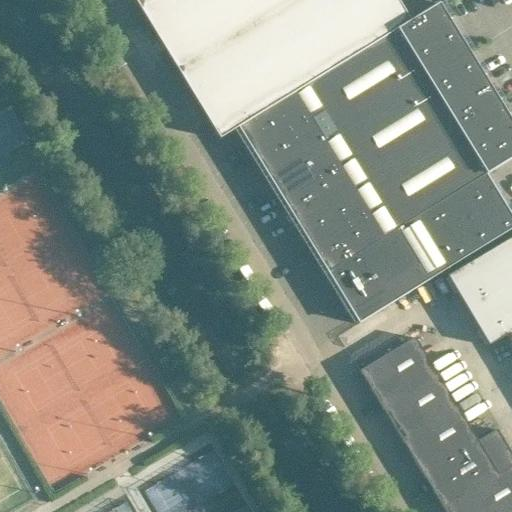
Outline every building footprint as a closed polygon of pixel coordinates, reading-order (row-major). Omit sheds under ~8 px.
[(237,129),(306,86),(410,22),(396,0),(133,0),(219,140),(237,129)] [(439,5),(410,22),(306,86),(321,111),(336,135),(469,53),(439,5)] [(336,135),(351,159),(365,182),(498,101),(469,53),(336,135)] [(237,129),(252,153),(321,111),(306,86),(237,129)] [(511,159),(511,123),(498,101),(365,182),(366,183),(381,207),(395,231),(486,175),(511,159)] [(336,135),(321,111),(252,153),(268,178),(336,135)] [(351,159),(336,135),(268,178),(282,202),(351,159)] [(351,159),(282,202),(297,226),(366,183),(365,182),(351,159)] [(395,231),(411,256),(502,201),(486,175),(395,231)] [(366,183),(297,226),(312,249),(381,207),(366,183)] [(511,217),(502,201),(411,256),(427,282),(511,229),(511,217)] [(312,249),(326,273),(395,231),(381,207),(312,249)] [(326,273),(342,299),(411,256),(395,231),(326,273)] [(511,238),(450,276),(447,277),(448,279),(457,293),(479,331),(487,344),(489,347),(490,346),(509,334),(510,336),(511,338),(511,238)] [(427,282),(411,256),(342,299),(358,325),(427,282)] [(360,372),(381,407),(436,373),(415,338),(360,372)] [(457,408),(436,373),(381,407),(402,441),(457,408)] [(477,442),(476,440),(457,408),(402,441),(423,475),(477,442)] [(477,442),(423,475),(443,509),(511,467),(511,455),(496,428),(476,440),(477,442)] [(511,511),(511,467),(443,509),(444,511),(511,511)]
